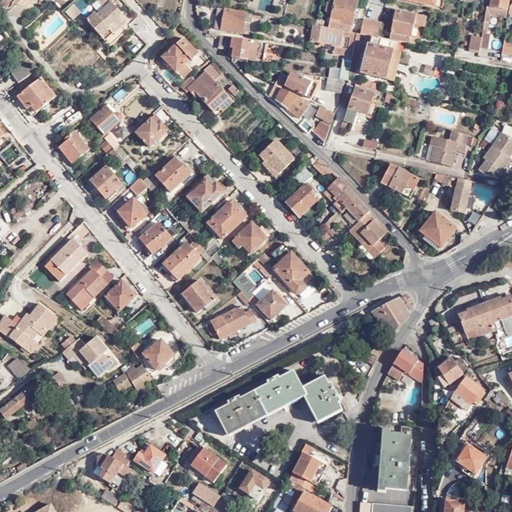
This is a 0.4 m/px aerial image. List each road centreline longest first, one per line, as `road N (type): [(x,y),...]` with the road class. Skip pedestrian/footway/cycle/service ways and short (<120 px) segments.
road 1 (residential): [(191,0),(195,38),(350,184),(429,275)]
road 2 (residential): [(219,375),(0,98)]
road 3 (tertiary): [(219,375),(0,493)]
road 4 (tertiary): [(429,275),(355,300),(219,375)]
road 5 (tertiary): [(408,329),(363,417),(352,511)]
road 6 (unclassified): [(427,511),(424,357),(408,329)]
road 7 (unknown): [(318,154),(338,145),(461,173)]
